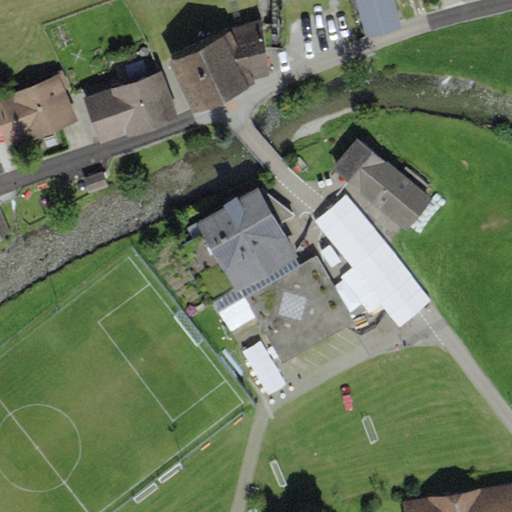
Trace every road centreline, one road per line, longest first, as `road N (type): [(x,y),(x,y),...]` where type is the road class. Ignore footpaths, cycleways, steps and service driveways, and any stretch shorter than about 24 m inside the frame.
road 1 (unclassified): [(229,103),(276,167),(396,267),(511,418)]
road 2 (residential): [(511,0),(229,103)]
road 3 (residential): [(229,103),(0,186)]
